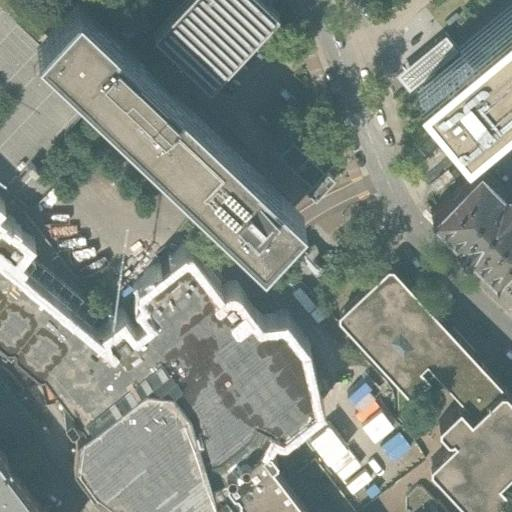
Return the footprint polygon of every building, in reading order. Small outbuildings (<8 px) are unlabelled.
[(111,32),(76,0),(40,39),(94,89),(101,96),(150,141),(259,242),(290,209),(194,120),(166,93),(150,77),(132,61),(136,56),(111,32)] [(183,0),(152,34),(172,53),(189,68),(209,86),(252,40),(277,12),(263,0),(183,0)] [(446,60),(415,85),(462,141),(494,114),(511,97),(511,3),(458,49),(446,60)] [(395,74),(409,90),(415,85),(446,60),(458,49),(444,33),(395,74)] [(180,77),(189,68),(172,53),(163,62),(150,77),(166,93),(180,77)] [(278,158),(310,188),(304,194),(315,204),(334,183),(324,174),(337,159),(321,144),(325,140),(309,125),(278,158)] [(503,187),(478,163),(430,213),(455,237),(452,239),(455,242),(454,243),(459,248),(464,252),(465,251),(467,253),(469,251),(493,275),(511,292),(511,186),(507,182),(503,187)] [(227,484),(248,511),(311,511),(272,463),(276,460),(276,456),(269,446),(267,446),(263,449),(262,447),(267,437),(272,426),(283,429),(316,402),(307,366),(303,346),(283,322),(258,325),(253,317),(247,316),(237,326),(230,316),(242,308),(243,303),(235,294),(229,294),(217,302),(215,298),(218,291),(191,257),(182,256),(144,288),(145,306),(154,318),(142,328),(132,336),(123,325),(118,324),(108,332),(107,343),(96,334),(0,256),(0,247),(13,257),(18,257),(24,249),(24,242),(0,222),(0,341),(6,346),(14,346),(15,354),(38,372),(45,371),(60,392),(84,424),(75,431),(74,460),(92,484),(139,511),(187,511),(213,492),(212,478),(219,476),(224,475),(227,484)] [(511,399),(499,385),(389,269),(379,279),(363,294),(359,293),(342,309),(342,312),(339,316),(343,320),(342,324),(357,340),(361,340),(364,342),(363,347),(380,365),(384,364),(386,367),(386,371),(401,388),(405,387),(409,391),(412,387),(417,388),(428,377),(419,367),(426,360),(462,399),(472,410),(476,414),(476,417),(472,420),(469,417),(471,415),(458,402),(437,422),(437,427),(445,435),(450,435),(451,435),(456,440),(456,449),(444,448),(429,462),(431,464),(431,468),(448,486),(452,486),(454,488),(462,480),(466,483),(457,491),(458,495),(470,508),(474,509),(477,511),(480,509),(485,509),(501,493),(501,489),(511,478),(511,399)] [(0,511),(51,511),(42,500),(40,501),(4,456),(6,454),(0,447),(0,511)]
